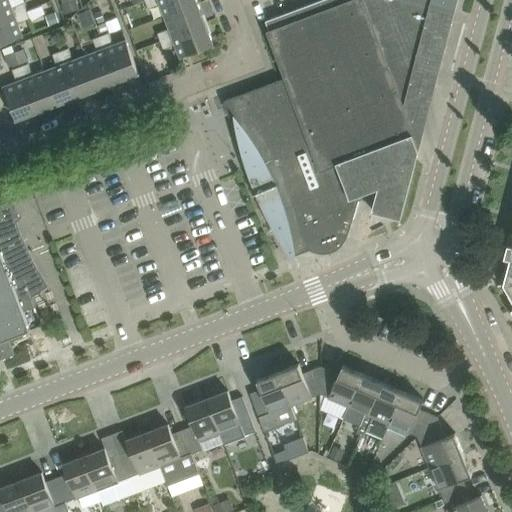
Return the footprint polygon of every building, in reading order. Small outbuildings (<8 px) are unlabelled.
[(0,0),(0,20),(28,10),(25,1),(12,6),(10,0),(0,0)] [(77,0),(71,0),(66,2),(70,11),(81,7),(77,0)] [(199,3),(197,0),(145,0),(149,8),(161,3),(166,15),(199,3)] [(288,76),(225,99),(234,123),(239,121),(246,119),(268,153),(272,160),(270,162),(268,164),(267,166),(266,172),(269,178),(274,181),(277,182),(279,181),(282,181),(291,203),(297,226),(302,250),(295,253),(293,254),(293,255),(299,253),(311,248),(320,251),(329,251),(338,248),(344,242),(349,234),(361,193),(379,186),(373,209),(375,210),(376,208),(405,197),(407,197),(413,175),(416,161),(423,136),(437,83),(458,0),(318,0),(288,11),(267,19),(288,76)] [(207,23),(199,3),(166,15),(170,27),(158,32),(161,40),(207,23)] [(91,8),(78,13),(81,22),(94,17),(91,8)] [(28,10),(0,20),(0,43),(23,35),(18,22),(31,17),(28,10)] [(105,19),(102,10),(95,12),(99,22),(105,19)] [(59,21),(55,12),(47,15),(50,24),(59,21)] [(101,31),(109,28),(106,21),(98,24),(101,31)] [(214,43),(207,23),(161,40),(164,48),(177,43),(181,56),(214,43)] [(102,34),(119,80),(140,72),(127,39),(114,44),(110,31),(102,34)] [(99,87),(119,80),(102,34),(94,38),(98,50),(86,54),(99,87)] [(78,95),(99,87),(86,54),(74,59),(69,47),(61,50),(78,95)] [(34,74),(29,62),(23,48),(15,52),(18,59),(19,62),(38,111),(58,103),(46,70),(34,74)] [(58,103),(78,95),(61,50),(53,53),(58,65),(46,70),(58,103)] [(18,59),(15,52),(15,51),(5,55),(10,66),(19,62),(18,59)] [(13,68),(18,81),(5,85),(17,118),(38,111),(20,65),(13,68)] [(13,196),(0,201),(0,358),(15,353),(9,337),(32,329),(24,309),(21,301),(20,301),(0,246),(0,243),(16,237),(10,223),(21,218),(13,196)] [(20,235),(16,237),(0,243),(0,246),(20,301),(21,301),(24,309),(34,306),(35,306),(36,306),(31,293),(46,283),(32,260),(20,235)] [(300,362),(279,370),(292,404),(321,393),(322,365),(304,372),(300,362)] [(322,365),(321,393),(350,406),(364,372),(344,363),(340,373),(322,365)] [(292,404),(279,370),(258,378),(262,388),(251,392),(265,431),(297,419),(292,404)] [(345,417),(360,424),(357,432),(365,435),(367,430),(369,425),(362,422),(366,412),(370,414),(384,381),(364,372),(350,406),(345,417)] [(404,389),(384,381),(370,414),(366,412),(362,422),(369,425),(367,430),(383,438),(389,422),(404,389)] [(257,430),(256,428),(244,395),(233,399),(229,389),(208,398),(226,444),(246,436),(246,434),(257,430)] [(420,408),(425,398),(404,389),(389,422),(418,435),(438,415),(420,408)] [(194,424),(184,428),(193,452),(204,448),(205,451),(224,443),(224,445),(226,444),(208,398),(187,405),(194,424)] [(439,416),(438,415),(418,435),(431,466),(465,452),(456,432),(447,436),(439,416)] [(200,473),(193,452),(184,428),(173,432),(169,423),(148,431),(161,464),(169,485),(200,473)] [(130,476),(161,464),(148,431),(128,439),(131,448),(121,452),(130,476)] [(335,445),(331,454),(341,459),(345,450),(335,445)] [(85,455),(98,489),(130,476),(121,452),(110,457),(106,447),(85,455)] [(431,466),(444,497),(468,487),(464,477),(473,473),(465,452),(431,466)] [(68,472),(57,477),(66,501),(79,496),(84,507),(102,500),(98,489),(85,455),(64,463),(68,472)] [(370,463),(358,457),(355,465),(366,470),(370,463)] [(373,462),(369,473),(376,476),(385,468),(373,462)] [(34,511),(70,511),(66,501),(57,477),(47,481),(43,471),(22,479),(34,511)] [(34,511),(22,479),(1,487),(5,496),(0,498),(0,511),(34,511)] [(468,487),(444,497),(450,511),(489,511),(482,494),(472,498),(468,487)] [(389,496),(394,507),(406,502),(402,491),(389,496)] [(214,504),(217,511),(226,511),(235,509),(230,497),(214,504)] [(196,511),(214,511),(211,502),(195,508),(196,511)]
